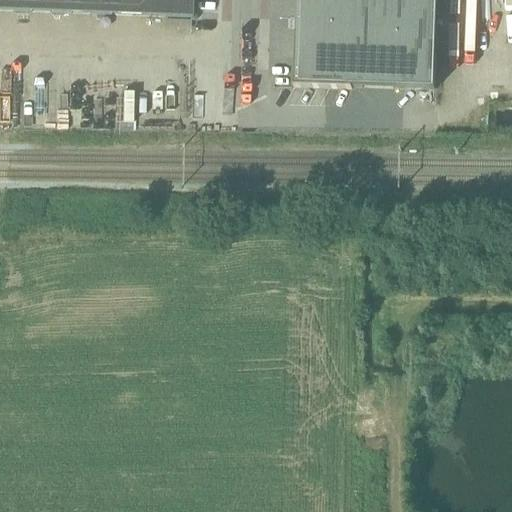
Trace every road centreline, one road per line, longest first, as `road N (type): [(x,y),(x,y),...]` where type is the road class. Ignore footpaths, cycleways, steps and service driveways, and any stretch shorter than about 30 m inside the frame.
road 1 (track): [(393,511),(396,353),(405,325),(421,311),(511,306)]
road 2 (unclassified): [(341,121),(273,120),(250,107),(243,85),(246,0)]
